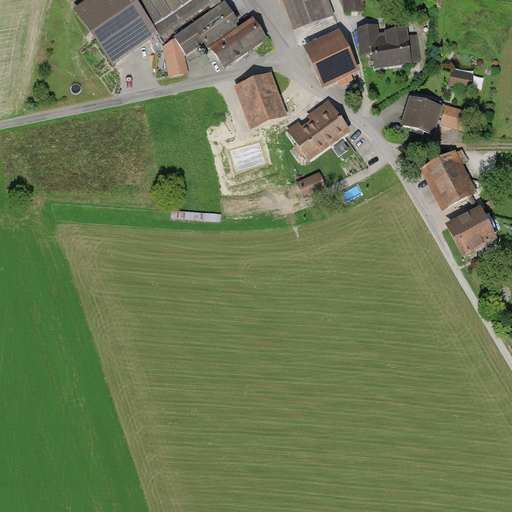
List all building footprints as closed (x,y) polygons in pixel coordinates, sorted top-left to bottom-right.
[(223,7),(218,0),(140,0),(134,5),(157,39),(160,37),(165,44),(175,38),(177,41),(164,49),(166,52),(156,53),(160,79),(188,76),(186,58),(205,46),(209,51),(211,49),(226,70),(270,41),(256,20),(242,29),(226,5),(223,7)] [(334,17),(328,0),(284,0),(296,31),(334,17)] [(347,0),(349,11),(356,10),(355,0),(347,0)] [(407,38),(406,29),(386,32),(387,41),(378,43),(376,27),(359,30),(362,53),(374,52),(377,68),(420,62),(416,36),(407,38)] [(357,70),(340,32),(307,47),(325,85),(357,70)] [(473,76),(452,72),(450,85),(470,89),(473,76)] [(295,107),(267,74),(235,101),(248,116),(258,108),(272,125),(295,107)] [(444,109),(413,100),(404,130),(436,139),(444,109)] [(353,134),(331,103),(309,119),(312,123),(304,130),(301,125),(288,134),(310,165),(353,134)] [(478,116),(447,108),(442,126),(472,135),(478,116)] [(278,151),(266,135),(242,152),(254,168),(278,151)] [(480,195),(456,155),(423,174),(446,214),(480,195)] [(328,191),(321,176),(298,186),(305,201),(328,191)] [(496,244),(481,212),(451,227),(467,258),(496,244)]
